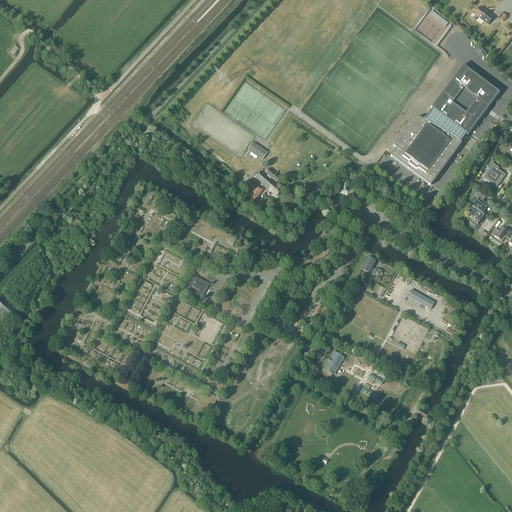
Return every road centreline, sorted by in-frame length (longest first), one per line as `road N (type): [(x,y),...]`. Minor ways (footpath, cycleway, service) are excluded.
road 1 (residential): [(507,296),(346,208)]
road 2 (track): [(0,208),(100,101)]
road 3 (track): [(104,96),(0,8)]
